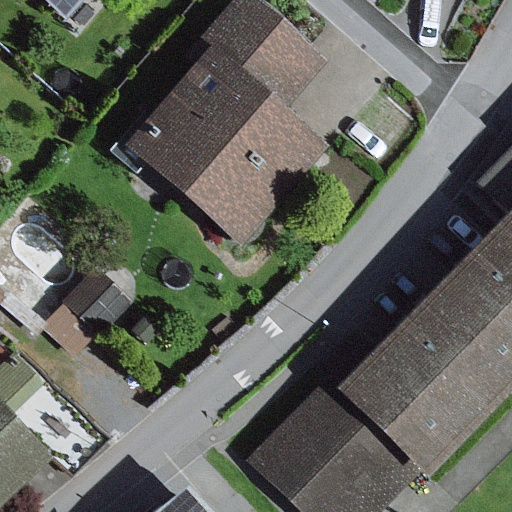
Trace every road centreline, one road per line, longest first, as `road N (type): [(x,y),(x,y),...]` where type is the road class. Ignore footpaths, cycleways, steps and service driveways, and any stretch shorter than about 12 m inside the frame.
road 1 (residential): [(65,511),(313,300),(468,110)]
road 2 (residential): [(468,110),(341,0)]
